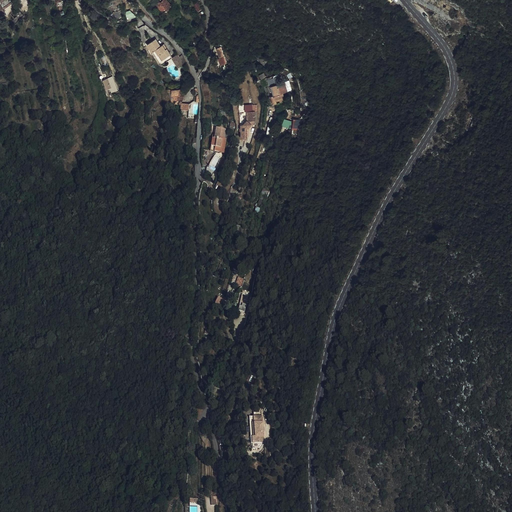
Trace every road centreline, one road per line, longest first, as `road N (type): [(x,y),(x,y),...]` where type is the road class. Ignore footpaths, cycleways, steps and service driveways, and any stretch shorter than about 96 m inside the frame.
road 1 (tertiary): [(404,0),(449,55),(453,91),(388,199),(333,324),(312,439),(315,511)]
road 2 (residential): [(234,511),(191,353),(200,93),(177,47),(143,17)]
road 3 (unknown): [(267,131),(253,175),(231,201),(221,205),(197,184)]
